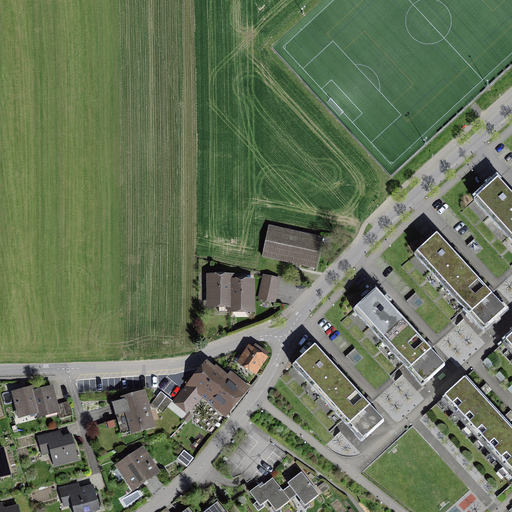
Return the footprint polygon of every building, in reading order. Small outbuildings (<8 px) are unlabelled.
[(473,200),(507,238),(511,233),(511,194),(498,178),(473,200)] [(328,239),(271,227),(265,260),(321,271),(328,239)] [(414,256),(447,293),(470,272),(450,250),(437,235),(414,256)] [(484,288),(470,272),(447,293),(480,330),(503,310),(484,288)] [(262,283),(279,287),(281,280),(264,276),(262,283)] [(232,312),(232,306),(233,281),(233,277),(210,277),(210,311),(232,312)] [(254,281),(233,281),(232,306),(253,307),(254,281)] [(260,291),(277,294),(279,287),(262,283),(260,291)] [(277,294),(260,291),(258,300),(275,303),(277,294)] [(352,311),(386,349),(408,329),(389,307),(374,291),(352,311)] [(422,344),(408,329),(386,349),(419,385),(441,365),(422,344)] [(511,334),(503,342),(511,352),(511,334)] [(265,352),(255,346),(250,349),(242,362),(256,371),(265,356),(263,355),(265,352)] [(291,367),(326,406),(349,385),(328,362),(314,347),(291,367)] [(206,363),(191,381),(192,381),(205,391),(227,409),(246,388),(229,374),(225,379),(206,363)] [(445,399),(465,421),(488,401),(481,393),(468,379),(445,399)] [(186,414),(205,391),(192,381),(173,404),(186,414)] [(361,399),(349,385),(326,406),(359,442),(381,421),(361,399)] [(31,386),(10,392),(17,415),(37,410),(33,395),(31,386)] [(51,390),(33,395),(37,410),(39,416),(57,411),(55,406),(51,390)] [(157,408),(167,396),(161,392),(151,403),(157,408)] [(151,425),(143,395),(113,403),(116,415),(118,415),(122,427),(129,425),(130,427),(133,426),(134,431),(143,428),(142,427),(151,425)] [(163,412),(172,401),(167,396),(157,408),(163,412)] [(511,427),(505,420),(488,401),(465,421),(489,448),(511,427)] [(69,402),(62,404),(66,417),(73,415),(69,402)] [(62,404),(55,406),(57,411),(59,419),(66,417),(62,404)] [(59,432),(57,426),(34,432),(39,450),(48,448),(51,462),(76,456),(69,429),(59,432)] [(511,427),(489,448),(511,473),(511,427)] [(193,459),(184,451),(179,458),(188,465),(193,459)] [(141,452),(121,466),(133,485),(154,471),(141,452)] [(315,491),(298,469),(284,479),(301,501),(315,491)] [(287,497),(269,475),(257,484),(255,481),(246,489),(257,502),(264,496),(274,508),(287,497)] [(78,482),(77,476),(54,482),(58,500),(67,498),(70,511),(71,511),(96,506),(89,479),(78,482)] [(3,502),(2,496),(0,496),(0,511),(17,511),(14,499),(3,502)] [(225,511),(215,499),(200,510),(201,511),(225,511)]
